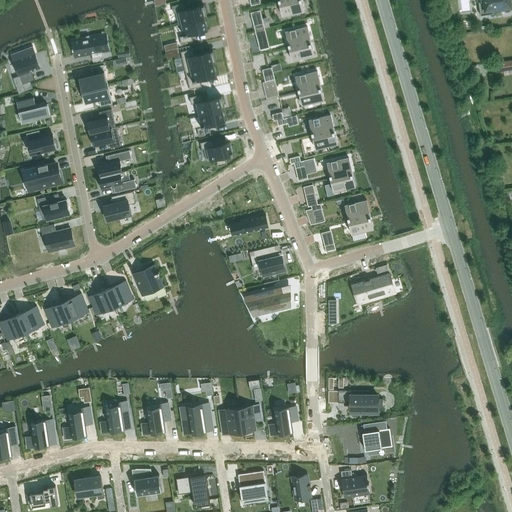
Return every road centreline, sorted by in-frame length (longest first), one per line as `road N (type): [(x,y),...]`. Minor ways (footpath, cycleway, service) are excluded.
road 1 (secondary): [(450,228),(382,0)]
road 2 (secondary): [(511,434),(450,228)]
road 3 (residential): [(99,258),(56,54)]
road 4 (residential): [(99,258),(264,155)]
road 5 (residential): [(264,155),(244,107),(225,0)]
road 6 (residential): [(309,271),(432,233)]
road 7 (residential): [(309,271),(264,155)]
